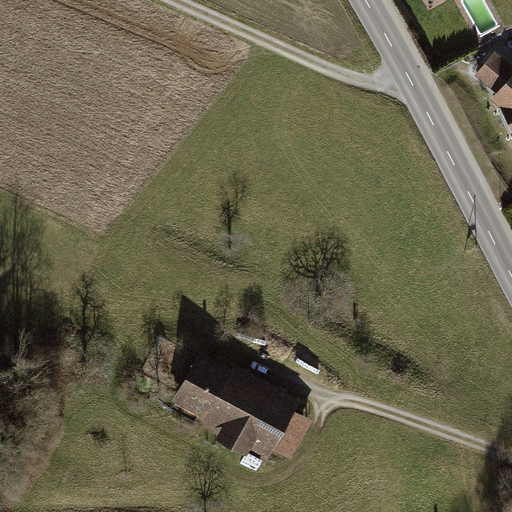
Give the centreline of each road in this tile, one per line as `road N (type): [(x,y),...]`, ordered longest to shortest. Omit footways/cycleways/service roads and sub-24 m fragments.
road 1 (tertiary): [(511,272),(366,0)]
road 2 (track): [(408,74),(382,85),(344,77),(179,0)]
